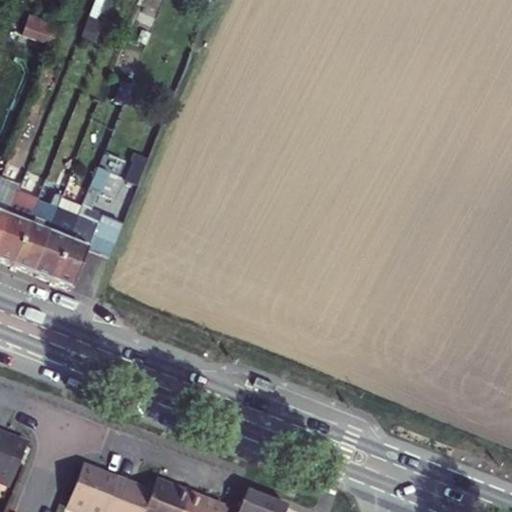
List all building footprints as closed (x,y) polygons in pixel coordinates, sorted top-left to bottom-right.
[(49,45),(56,24),(27,15),(20,36),(49,45)] [(116,186),(109,205),(120,210),(128,190),(116,186)] [(0,189),(0,244),(17,202),(19,198),(0,189)] [(17,202),(0,244),(0,265),(12,271),(36,209),(17,202)] [(12,271),(33,280),(58,218),(36,209),(12,271)] [(77,226),(52,288),(73,296),(81,274),(89,255),(102,221),(82,213),(77,226)] [(58,218),(33,280),(52,288),(77,226),(58,218)] [(89,255),(109,264),(122,229),(102,221),(89,255)] [(0,474),(12,443),(0,438),(0,474)] [(110,511),(120,489),(83,475),(68,511),(110,511)] [(150,511),(154,503),(120,489),(110,511),(150,511)] [(154,503),(150,511),(186,511),(191,502),(159,490),(154,503)] [(244,494),(236,511),(284,511),(286,510),(244,494)] [(215,511),(191,502),(186,511),(215,511)]
